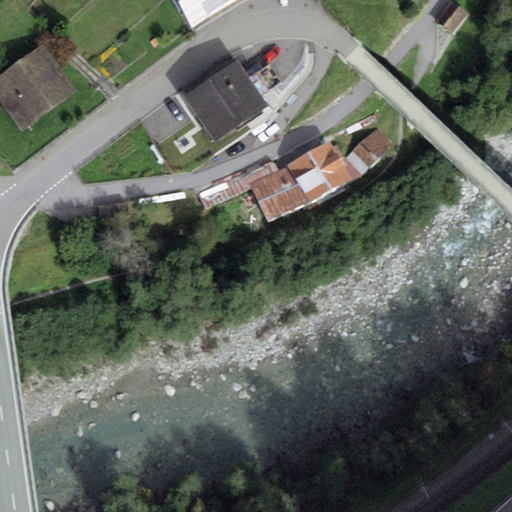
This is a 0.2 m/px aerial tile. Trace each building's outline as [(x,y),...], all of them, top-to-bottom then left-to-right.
[(173,0),(191,28),(237,0),(173,0)] [(452,34),(467,15),(451,2),(436,21),(452,34)] [(0,103),(23,133),(77,91),(40,44),(0,75),(0,103)] [(215,142),(268,106),(236,60),(184,97),(215,142)] [(345,160),(361,176),(393,145),(377,129),(345,160)] [(287,166),(309,203),(351,179),(361,176),(345,160),(336,144),(332,147),(329,141),(287,166)] [(198,195),(205,211),(251,190),(248,184),(278,170),(274,160),(198,195)] [(309,203),(287,166),(278,170),(248,184),(251,190),(268,223),(309,203)] [(129,204),(100,207),(101,225),(130,222),(129,204)]
